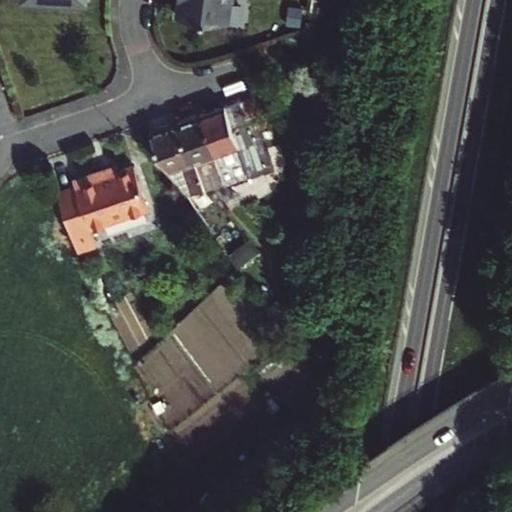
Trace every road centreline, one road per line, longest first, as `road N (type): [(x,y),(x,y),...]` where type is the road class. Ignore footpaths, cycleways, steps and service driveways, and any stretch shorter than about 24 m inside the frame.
road 1 (trunk): [(408,511),(497,0)]
road 2 (trunk): [(473,0),(384,511)]
road 3 (tertiary): [(511,386),(428,435),(325,511)]
road 4 (tertiary): [(368,511),(511,418)]
road 5 (residential): [(8,152),(156,98)]
